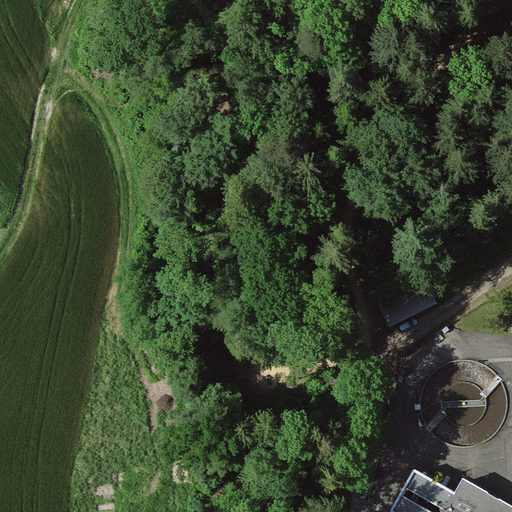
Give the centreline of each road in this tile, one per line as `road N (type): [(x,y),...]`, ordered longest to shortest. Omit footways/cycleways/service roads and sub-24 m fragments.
road 1 (track): [(376,371),(511,272)]
road 2 (track): [(376,371),(361,511)]
